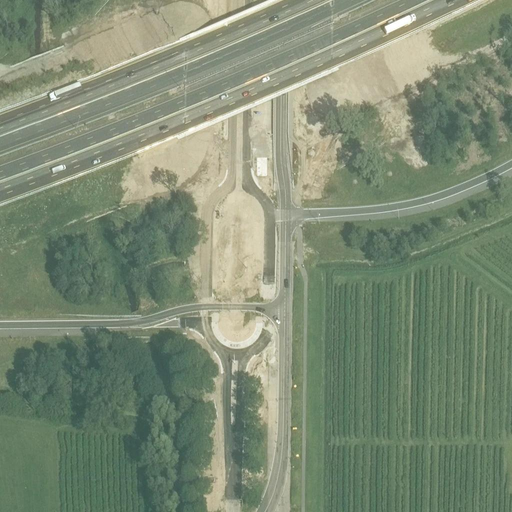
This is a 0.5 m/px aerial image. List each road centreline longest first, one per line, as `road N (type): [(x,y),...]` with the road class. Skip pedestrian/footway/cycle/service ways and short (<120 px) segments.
road 1 (motorway): [(0,180),(430,0)]
road 2 (motorway): [(331,0),(0,135)]
road 3 (secondary): [(233,0),(231,178),(210,205),(206,323)]
road 4 (motorway): [(268,215),(404,205),(511,163)]
road 5 (secondary): [(268,215),(246,179),(247,0)]
road 6 (motorway): [(0,325),(206,323)]
road 7 (secondary): [(242,354),(266,333),(268,215)]
